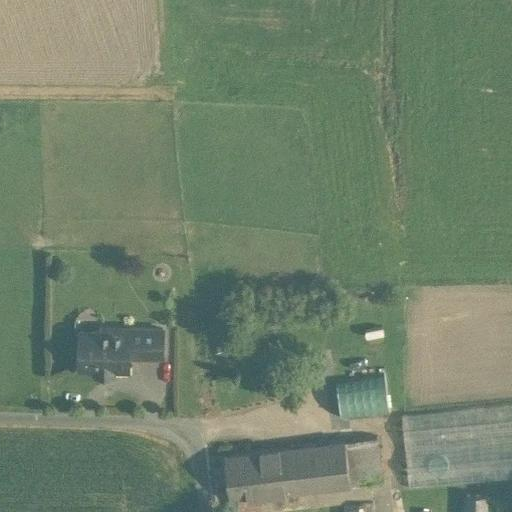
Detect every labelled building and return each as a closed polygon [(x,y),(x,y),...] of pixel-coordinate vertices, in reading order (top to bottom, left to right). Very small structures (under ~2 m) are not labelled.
[(149,327),(101,326),(96,331),(96,338),(80,337),(79,367),(97,367),(97,373),(112,373),(112,367),(128,368),(128,356),(149,356),(149,327)] [(163,328),(149,327),(149,356),(162,357),(163,328)] [(339,388),(342,417),(391,411),(387,382),(339,388)] [(511,402),(401,414),(407,488),(511,477),(511,402)] [(376,436),(345,440),(351,483),(370,481),(382,479),(376,436)] [(345,440),(301,445),(307,489),(351,483),(345,440)] [(301,445),(260,450),(265,494),(307,489),(301,445)] [(260,450),(225,455),(231,498),(233,498),(265,494),(260,450)] [(265,494),(233,498),(234,511),(262,511),(268,511),(275,510),(302,507),(310,506),(337,503),(344,502),(372,498),(370,481),(351,483),(265,494)] [(485,511),(487,496),(466,494),(464,511),(485,511)] [(373,511),(372,498),(344,502),(345,511),(373,511)] [(338,511),(337,503),(310,506),(310,511),(338,511)]
